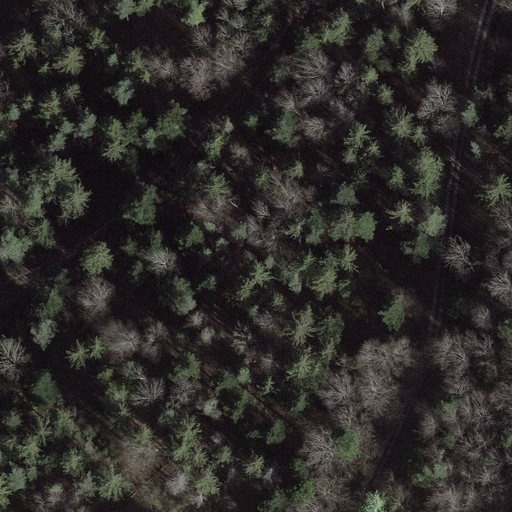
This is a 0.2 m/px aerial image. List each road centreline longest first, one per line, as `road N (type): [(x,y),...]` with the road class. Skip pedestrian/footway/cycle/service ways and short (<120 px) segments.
road 1 (track): [(494,0),(425,361),(360,511)]
road 2 (motorway): [(273,0),(232,180),(196,511)]
road 3 (motorway): [(358,511),(360,380),(374,257),(419,0)]
road 4 (track): [(309,0),(239,93),(127,208),(86,242),(0,287)]
